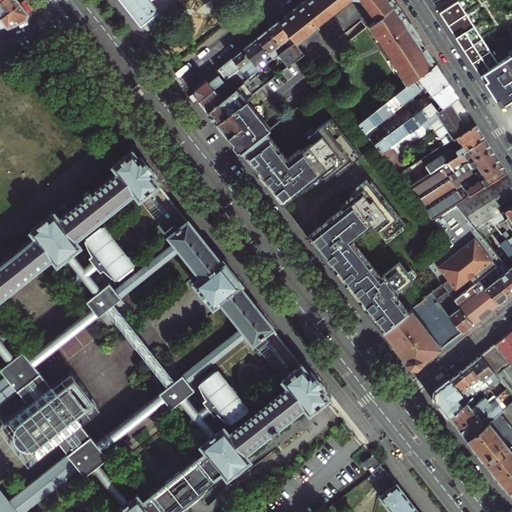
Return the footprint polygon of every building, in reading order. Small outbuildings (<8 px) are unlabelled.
[(0,20),(2,19),(22,3),(18,0),(4,0),(0,3),(0,20)] [(121,0),(142,26),(160,12),(151,0),(121,0)] [(297,42),(299,44),(314,32),(312,30),(315,28),(316,30),(321,27),(319,25),(351,0),(362,0),(378,20),(371,25),(394,61),(396,59),(412,83),(416,80),(438,63),(421,36),(399,3),(396,0),(306,0),(295,10),(280,21),(297,43),(297,42)] [(459,2),(440,14),(446,23),(453,33),(459,42),(465,52),(476,69),(491,92),(501,107),(511,102),(511,53),(499,64),(459,2)] [(27,10),(22,3),(2,19),(9,28),(28,20),(30,14),(27,10)] [(275,24),(269,29),(283,46),(288,42),(291,47),(297,43),(280,21),(279,21),(275,24)] [(283,46),(269,29),(264,33),(259,37),(272,54),(278,50),(283,46)] [(244,49),(260,71),(276,59),(272,54),(259,37),(252,43),(244,49)] [(297,42),(297,43),(291,47),(286,51),(282,54),(281,55),(291,67),(307,54),(299,44),(297,42)] [(288,42),(283,46),(286,51),(291,47),(288,42)] [(286,51),(283,46),(278,50),(282,54),(286,51)] [(242,67),(240,69),(242,72),(248,67),(254,76),(257,74),(260,71),(244,49),(239,53),(234,57),(242,67)] [(228,79),(236,73),(240,69),(242,67),(234,57),(226,63),(220,68),(228,79)] [(438,63),(416,80),(421,86),(425,83),(428,86),(431,90),(448,77),(444,72),(438,63)] [(195,88),(195,92),(198,95),(201,100),(223,83),(226,80),(228,79),(220,68),(195,88)] [(244,83),(248,80),(242,72),(240,69),(236,73),(240,78),(244,83)] [(244,83),(209,110),(212,113),(218,121),(219,122),(249,99),(266,86),(257,74),(254,76),(248,80),(244,83)] [(448,77),(431,90),(432,92),(434,94),(450,82),(449,79),(448,77)] [(223,83),(201,100),(205,104),(209,110),(244,83),(240,78),(230,86),(227,88),(223,83)] [(416,80),(412,83),(407,87),(414,96),(419,92),(423,89),(421,86),(416,80)] [(455,89),(450,82),(434,94),(444,107),(459,95),(455,89)] [(407,87),(398,94),(405,103),(410,100),(414,96),(407,87)] [(398,94),(388,101),(395,110),(401,106),(405,103),(398,94)] [(469,111),(459,95),(444,107),(439,111),(430,118),(421,124),(412,132),(403,139),(393,146),(384,153),(399,173),(408,168),(399,154),(432,129),(443,145),(457,136),(477,123),(469,111)] [(249,99),(219,122),(223,128),(230,136),(260,113),(249,99)] [(388,101),(379,108),(386,117),(391,114),(395,110),(388,101)] [(428,105),(424,109),(430,118),(439,111),(433,102),(428,105)] [(379,108),(370,115),(377,125),(382,121),(386,117),(379,108)] [(430,118),(424,109),(419,112),(415,116),(421,124),(430,118)] [(260,113),(230,136),(234,141),(238,146),(267,122),(260,113)] [(360,122),(371,136),(374,134),(371,129),(374,127),(377,125),(370,115),(360,122)] [(405,123),(412,132),(421,124),(415,116),(410,119),(405,123)] [(268,132),(242,151),(284,204),(296,194),(312,181),(314,184),(325,176),(328,179),(331,176),(336,172),(339,174),(363,155),(334,118),(317,131),(315,128),(310,131),(316,140),(310,145),(308,143),(289,158),(268,132)] [(272,128),(267,122),(238,146),(242,151),(268,132),(272,128)] [(396,130),(403,139),(412,132),(405,123),(400,127),(396,130)] [(484,133),(477,123),(457,136),(463,145),(460,147),(459,145),(457,146),(458,148),(457,149),(453,148),(427,165),(432,173),(442,166),(486,137),(484,133)] [(386,137),(393,146),(403,139),(396,130),(391,134),(386,137)] [(374,140),(384,153),(393,146),(386,137),(383,140),(380,142),(377,138),(374,140)] [(472,154),(475,159),(493,148),(491,144),(486,137),(442,166),(449,176),(453,173),(450,169),(472,154)] [(0,297),(3,295),(38,267),(50,258),(56,264),(64,258),(69,254),(78,247),(73,240),(131,194),(136,201),(156,186),(160,183),(154,176),(156,174),(139,152),(137,154),(131,146),(108,164),(113,171),(92,188),(89,184),(86,184),(83,186),(83,189),(86,193),(59,214),(54,207),(27,228),(32,235),(0,260),(0,297)] [(483,173),(501,161),(499,157),(496,151),(493,148),(475,159),(471,162),(453,173),(449,176),(442,166),(432,173),(424,178),(410,187),(435,219),(460,203),(471,195),(467,190),(464,185),(483,173)] [(467,190),(471,195),(508,171),(506,168),(501,161),(483,173),(486,177),(467,190)] [(399,173),(410,187),(424,178),(414,164),(408,168),(399,173)] [(469,216),(478,228),(492,219),(511,206),(511,176),(508,171),(471,195),(460,203),(469,216)] [(374,319),(383,330),(416,304),(400,285),(419,270),(415,264),(413,265),(409,260),(392,273),(361,234),(376,223),(390,242),(407,228),(405,225),(407,223),(374,181),(372,182),(370,180),(354,192),(356,195),(348,201),(343,205),(345,208),(334,216),(334,215),(329,219),(329,220),(322,226),(309,236),(324,256),(374,319)] [(183,220),(156,186),(136,201),(164,236),(183,220)] [(504,261),(478,228),(469,216),(460,203),(435,219),(452,244),(480,279),(489,272),(494,268),(504,261)] [(511,206),(492,219),(496,224),(507,218),(510,223),(511,222),(511,206)] [(186,218),(183,220),(164,236),(169,243),(176,252),(195,275),(188,281),(210,309),(216,304),(236,329),(242,337),(250,346),(253,344),(272,328),(273,328),(239,286),(242,283),(231,268),(221,255),(217,258),(186,218)] [(511,244),(509,240),(504,234),(502,231),(501,230),(496,224),(492,219),(478,228),(504,261),(511,271),(511,244)] [(89,263),(92,267),(96,271),(99,269),(100,270),(102,273),(104,274),(107,276),(108,278),(110,279),(113,277),(114,278),(129,267),(129,266),(131,265),(101,226),(98,228),(98,227),(83,239),(84,240),(82,242),(83,245),(84,248),(85,251),(87,254),(89,256),(86,258),(89,263)] [(176,252),(169,243),(167,244),(113,286),(120,295),(124,291),(174,253),(176,252)] [(485,314),(499,303),(480,279),(452,244),(428,263),(443,283),(447,288),(455,299),(474,322),(485,314)] [(93,290),(96,288),(84,273),(92,267),(89,263),(81,269),(69,254),(64,258),(70,264),(85,284),(91,292),(93,290)] [(494,268),(500,277),(511,293),(511,292),(511,271),(504,261),(494,268)] [(480,279),(499,303),(502,300),(507,296),(495,280),(489,272),(480,279)] [(510,294),(511,293),(500,277),(495,280),(507,296),(510,294)] [(109,303),(120,295),(113,286),(108,279),(96,288),(93,290),(91,292),(85,297),(91,304),(97,312),(103,307),(106,305),(109,303)] [(432,292),(436,297),(447,288),(443,283),(432,292)] [(414,370),(463,331),(444,307),(436,297),(432,292),(416,304),(383,330),(398,350),(414,370)] [(474,322),(455,299),(444,307),(463,331),(469,327),(474,322)] [(173,378),(109,303),(106,305),(103,307),(167,383),(170,381),(173,378)] [(40,340),(24,352),(28,358),(31,361),(66,336),(85,321),(97,312),(91,304),(76,314),(59,327),(40,340)] [(272,328),(253,344),(281,378),(300,363),(272,328)] [(186,369),(180,373),(187,380),(241,338),(242,337),(236,329),(235,330),(186,369)] [(496,343),(511,363),(511,330),(505,336),(496,343)] [(0,352),(6,360),(13,355),(5,345),(0,338),(0,352)] [(511,363),(496,343),(489,349),(482,354),(501,378),(511,392),(511,363)] [(18,388),(39,372),(31,361),(28,358),(24,352),(21,348),(13,355),(6,360),(0,365),(5,371),(18,388)] [(501,378),(482,354),(477,358),(471,363),(489,385),(490,387),(501,378)] [(300,363),(281,378),(278,380),(283,387),(230,429),(225,423),(213,432),(208,436),(198,444),(203,450),(221,474),(226,480),(253,459),(248,452),(262,442),(265,446),(268,446),(270,444),(271,441),(268,437),(294,416),(298,421),(305,415),(306,416),(329,398),(323,391),(325,389),(309,369),(308,371),(301,362),(300,363)] [(489,385),(471,363),(466,367),(461,371),(478,393),(489,385)] [(200,399),(203,403),(208,409),(211,413),(214,411),(215,413),(218,415),(219,416),(222,418),(224,420),(226,421),(228,419),(230,421),(245,410),(244,409),(247,407),(215,366),(213,368),(212,367),(197,379),(198,381),(196,383),(197,385),(198,388),(199,390),(200,393),(201,394),(203,396),(200,399)] [(0,401),(18,388),(5,371),(0,375),(0,401)] [(478,393),(461,371),(456,375),(452,378),(469,401),(473,397),(478,393)] [(50,384),(39,372),(18,388),(29,401),(50,384)] [(187,380),(180,373),(173,378),(170,381),(167,383),(158,390),(164,398),(170,405),(179,398),(181,396),(183,394),(192,387),(187,380)] [(78,419),(80,418),(76,414),(85,406),(85,407),(86,408),(88,409),(89,409),(91,408),(92,407),(92,406),(92,405),(92,404),(92,403),(91,402),(90,402),(92,400),(73,376),(72,377),(71,376),(70,375),(69,374),(67,374),(66,375),(65,376),(64,377),(64,379),(64,380),(65,381),(66,382),(56,389),(52,383),(50,384),(29,401),(8,418),(16,421),(13,428),(14,436),(19,443),(28,446),(36,444),(36,454),(57,437),(78,419)] [(437,394),(436,398),(442,406),(450,415),(469,401),(452,378),(438,389),(437,394)] [(164,398),(158,390),(147,398),(140,404),(113,425),(95,439),(98,444),(101,447),(115,436),(120,432),(146,412),(150,409),(164,398)] [(195,410),(183,394),(181,396),(179,398),(208,436),(213,432),(200,415),(208,409),(203,403),(195,410)] [(473,397),(469,401),(450,415),(455,422),(458,427),(490,402),(486,396),(478,402),(473,397)] [(490,402),(458,427),(463,432),(468,438),(501,412),(507,407),(498,396),(490,402)] [(511,426),(501,412),(468,438),(488,464),(509,448),(511,445),(511,426)] [(67,450),(89,433),(78,419),(57,437),(67,450)] [(98,444),(95,439),(89,433),(67,450),(80,467),(86,475),(94,469),(100,464),(109,457),(101,447),(98,444)] [(511,450),(509,448),(488,464),(492,469),(498,477),(511,465),(511,450)] [(80,467),(67,450),(10,495),(23,511),(80,467)] [(221,474),(203,450),(182,467),(168,478),(142,498),(152,511),(172,511),(191,498),(221,474)] [(384,475),(371,457),(362,465),(376,482),(384,475)] [(122,504),(128,499),(100,464),(94,469),(122,504)] [(511,465),(498,477),(503,483),(509,490),(511,488),(511,465)] [(0,511),(22,511),(23,511),(10,495),(0,482),(0,511)] [(418,511),(395,482),(377,495),(390,511),(418,511)] [(152,511),(142,498),(137,492),(128,499),(122,504),(112,511),(152,511)]
